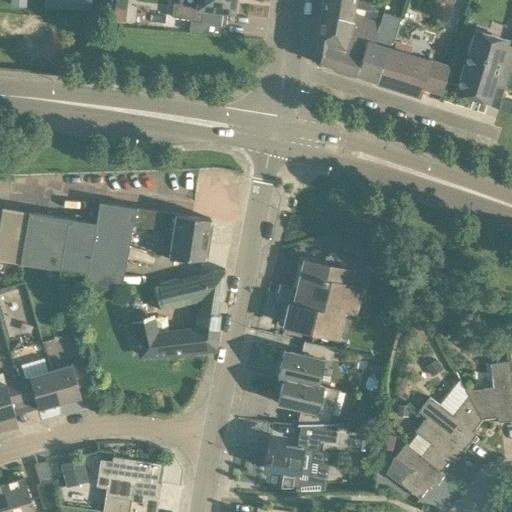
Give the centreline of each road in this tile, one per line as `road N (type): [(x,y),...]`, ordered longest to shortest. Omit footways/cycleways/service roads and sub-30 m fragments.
road 1 (residential): [(208,438),(273,135)]
road 2 (tertiary): [(273,135),(0,97)]
road 3 (tertiary): [(511,206),(273,135)]
road 4 (residential): [(283,66),(487,132)]
road 5 (residential): [(0,454),(113,426),(208,438)]
